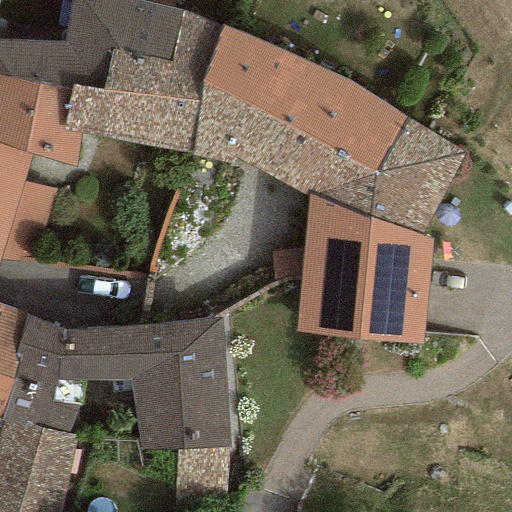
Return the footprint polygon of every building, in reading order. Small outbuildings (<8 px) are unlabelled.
[(67,0),(62,41),(0,39),(0,75),(70,89),(71,86),(102,91),(110,51),(170,64),(180,11),(170,7),(138,0),(67,0)] [(222,26),(180,11),(170,64),(110,51),(102,91),(71,86),(70,89),(61,131),(78,134),(192,156),(201,81),(222,26)] [(368,216),(419,237),(464,155),(348,82),(222,26),(201,81),(192,156),(230,164),(232,157),(307,198),(308,194),(368,221),(368,216)] [(70,89),(0,75),(0,259),(33,263),(55,188),(24,181),(30,154),(74,167),(78,134),(61,131),(70,89)] [(368,221),(308,194),(307,198),(294,332),(421,345),(430,241),(419,237),(368,216),(368,221)] [(24,313),(0,305),(0,412),(18,358),(13,355),(24,313)] [(18,358),(0,412),(0,421),(1,422),(30,430),(31,426),(67,434),(77,406),(81,407),(84,380),(128,380),(138,449),(176,450),(226,447),(229,448),(220,317),(182,320),(64,330),(24,313),(13,355),(18,358)] [(67,434),(31,426),(30,430),(1,422),(0,426),(0,511),(59,511),(76,436),(67,434)] [(222,511),(226,447),(176,450),(172,511),(222,511)]
